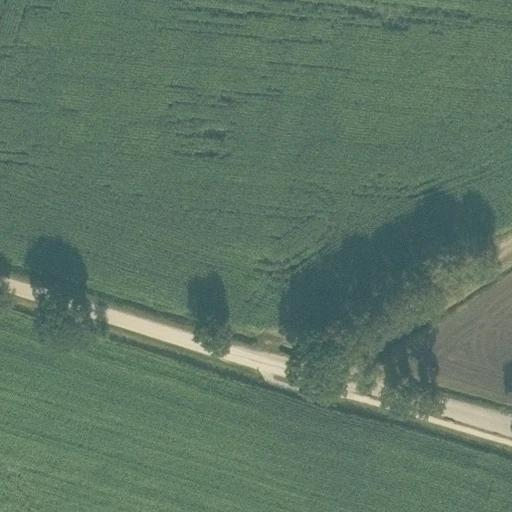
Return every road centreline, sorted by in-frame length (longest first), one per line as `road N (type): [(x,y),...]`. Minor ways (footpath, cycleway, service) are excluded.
road 1 (track): [(0,285),(264,365)]
road 2 (track): [(264,365),(511,427)]
road 3 (track): [(511,251),(323,375)]
